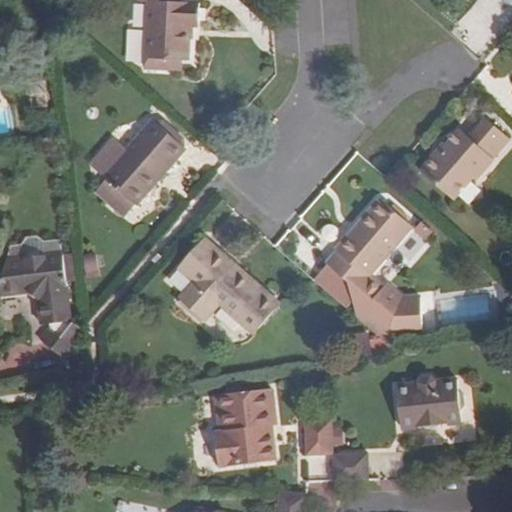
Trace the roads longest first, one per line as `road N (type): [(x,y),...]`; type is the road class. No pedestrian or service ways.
road 1 (residential): [(353,511),(511,501)]
road 2 (residential): [(293,149),(298,0)]
